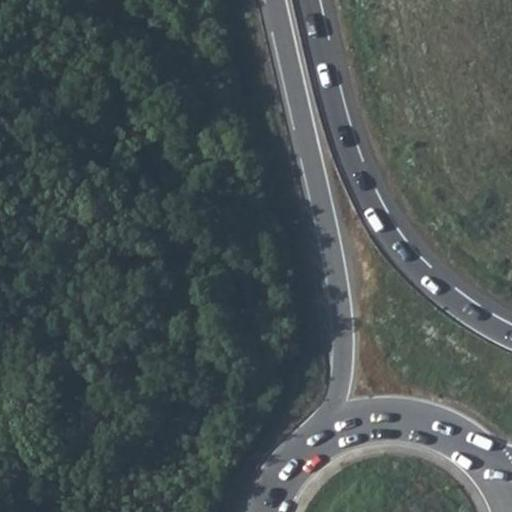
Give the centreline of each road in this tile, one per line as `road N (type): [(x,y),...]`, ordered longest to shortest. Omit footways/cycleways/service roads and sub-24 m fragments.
road 1 (trunk): [(282,0),(344,308),(347,355),(326,442)]
road 2 (trunk): [(511,337),(454,302),(404,257),(373,213),(344,144),(306,0)]
road 3 (primary): [(489,466),(444,433),(404,424),(363,427),(326,442)]
